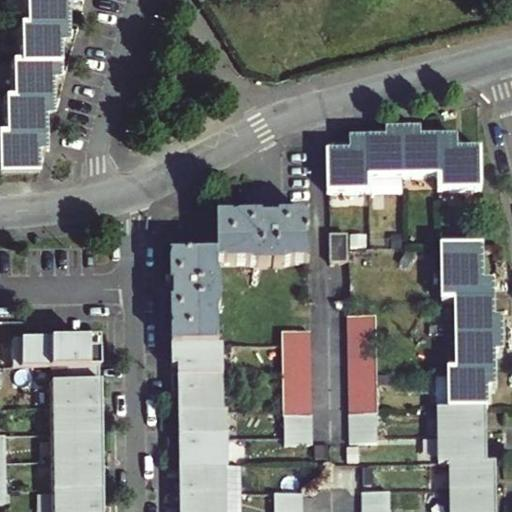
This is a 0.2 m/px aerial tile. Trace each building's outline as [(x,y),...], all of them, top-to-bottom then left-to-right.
[(21,0),(23,28),(61,27),(60,6),(73,5),(73,0),(21,0)] [(23,28),(16,28),(18,64),(53,63),(53,44),(61,44),(61,27),(23,28)] [(54,79),(53,63),(18,64),(9,65),(10,100),(46,98),(46,79),(54,79)] [(46,98),(10,100),(1,100),(2,136),(39,135),(38,117),(47,117),(46,98)] [(39,135),(2,136),(0,136),(0,174),(31,173),(31,153),(39,152),(39,135)] [(367,144),(368,181),(403,180),(402,135),(386,136),(386,144),(367,144)] [(418,135),(402,135),(403,180),(438,179),(437,143),(419,143),(418,135)] [(454,142),(437,143),(438,179),(438,193),(478,193),(477,155),(454,155),(454,142)] [(327,158),(328,197),(368,196),(368,181),(367,144),(351,144),(351,157),(327,158)] [(173,264),(170,269),(171,292),(174,293),(175,308),(171,310),(171,327),(176,336),(170,337),(171,340),(175,349),(175,351),(183,351),(220,350),(219,322),(222,307),(221,298),(218,297),(218,294),(221,292),(221,281),(217,276),(217,269),(249,267),(257,271),(267,271),(267,267),(273,267),(273,271),(284,271),(291,266),(308,266),(308,225),(301,220),(277,220),(277,224),(260,224),(260,221),(242,221),(232,225),(231,221),(223,221),(216,226),(217,258),(170,259),(170,261),(173,264)] [(328,266),(347,266),(346,237),(337,237),(327,236),(328,266)] [(480,251),(440,251),(442,305),(455,305),(491,304),(490,287),(480,287),(480,251)] [(491,304),(455,305),(455,339),(500,338),(500,323),(492,323),(491,304)] [(373,322),(344,323),(346,421),(375,420),(373,322)] [(83,342),(83,351),(96,351),(96,356),(99,356),(98,337),(80,337),(81,342),(83,342)] [(500,338),(455,339),(456,374),(493,374),(493,355),(500,355),(500,338)] [(309,339),(279,339),(281,421),(311,421),(309,339)] [(83,351),(83,342),(81,342),(10,343),(10,371),(64,371),(64,384),(49,384),(50,511),(98,511),(96,356),(96,351),(83,351)] [(222,379),(221,350),(220,350),(183,351),(175,351),(170,351),(170,371),(177,371),(177,379),(222,379)] [(449,410),(485,410),(485,389),(494,389),(493,374),(456,374),(448,374),(449,410)] [(177,379),(171,379),(171,395),(177,395),(177,416),(222,415),(222,379),(177,379)] [(449,411),(435,411),(435,439),(485,438),(485,410),(449,411)] [(222,415),(177,416),(178,443),(225,442),(224,415),(222,415)] [(375,420),(346,421),(346,434),(375,434),(375,420)] [(311,421),(281,421),(281,435),(311,434),(311,421)] [(311,434),(281,435),(281,448),(311,448),(311,434)] [(375,434),(346,434),(347,447),(375,447),(375,434)] [(485,438),(435,439),(436,467),(446,467),(485,466),(485,438)] [(225,442),(178,443),(178,471),(223,470),(225,470),(225,442)] [(485,466),(446,467),(447,494),(495,493),(494,466),(485,466)] [(223,470),(178,471),(179,498),(224,497),(223,470)] [(494,511),(495,493),(447,494),(447,511),(494,511)] [(388,495),(360,496),(361,509),(389,509),(388,495)] [(300,496),(272,496),(273,510),(300,509),(300,496)] [(224,511),(224,497),(179,498),(178,511),(224,511)]
